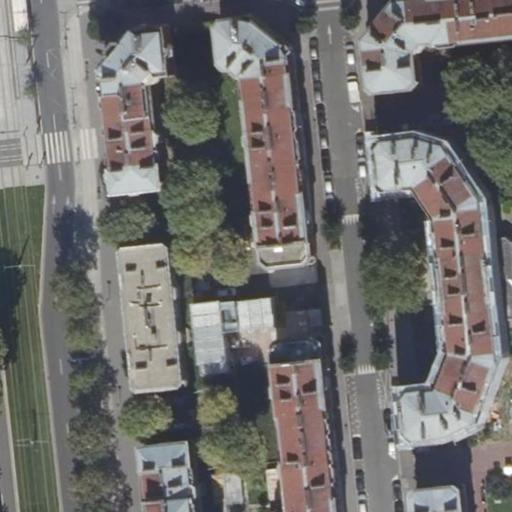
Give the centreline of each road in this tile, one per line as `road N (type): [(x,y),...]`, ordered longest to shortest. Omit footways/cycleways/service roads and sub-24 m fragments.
road 1 (residential): [(377,511),(325,0)]
road 2 (primary): [(76,511),(56,317),(58,147),(41,0)]
